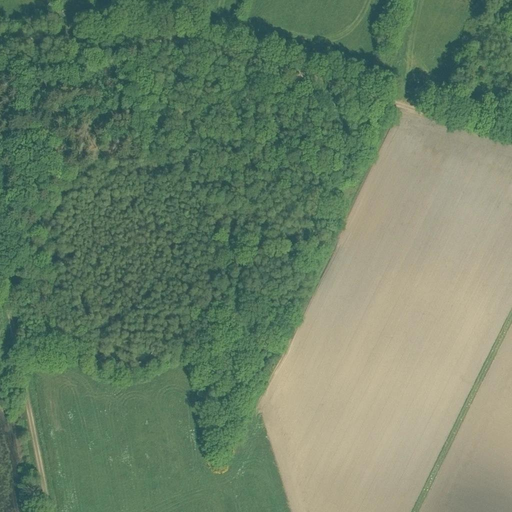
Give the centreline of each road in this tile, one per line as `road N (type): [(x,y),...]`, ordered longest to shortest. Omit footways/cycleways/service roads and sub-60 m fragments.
road 1 (track): [(71,39),(184,37),(511,137)]
road 2 (track): [(0,254),(48,511)]
